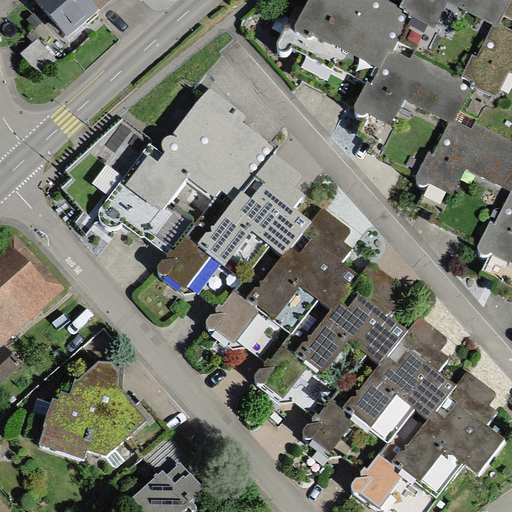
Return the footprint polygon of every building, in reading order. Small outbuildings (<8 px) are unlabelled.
[(33,0),(69,40),(91,20),(113,0),(33,0)] [(388,56),(405,20),(399,16),(363,0),(322,0),(321,3),(313,0),(311,0),(293,38),(377,78),(388,56)] [(489,33),(504,0),(407,0),(399,16),(405,20),(431,33),(443,9),(489,33)] [(511,0),(504,0),(489,33),(474,66),(469,64),(459,85),(470,91),(493,103),(504,79),(511,82),(511,0)] [(38,41),(21,55),(39,76),(55,63),(38,41)] [(457,116),(470,91),(459,85),(410,62),(408,66),(388,56),(377,78),(371,92),(364,89),(351,116),(386,133),(399,107),(449,132),(457,116)] [(244,191),(276,148),(243,123),(246,118),(211,92),(176,138),(179,140),(177,143),(173,141),(169,140),(165,143),(162,147),(163,152),(168,156),(165,159),(150,148),(100,214),(100,222),(105,229),(114,232),(122,227),(141,241),(145,240),(171,261),(187,240),(195,229),(167,208),(186,183),(214,203),(220,195),(231,203),(241,189),(244,191)] [(511,145),(457,116),(449,132),(433,161),(429,159),(416,186),(445,201),(460,172),(508,197),(511,190),(511,188),(511,145)] [(304,176),(275,155),(201,251),(187,240),(159,278),(184,297),(198,296),(221,313),(246,279),(260,289),(310,224),(291,210),(303,194),(295,188),(304,176)] [(113,195),(126,178),(110,166),(97,183),(113,195)] [(511,190),(508,197),(493,229),(487,226),(474,252),(510,269),(511,265),(511,190)] [(310,224),(260,289),(246,279),(221,313),(205,330),(233,351),(247,350),(268,365),(283,346),(299,357),(357,280),(339,266),(351,251),(341,244),(351,231),(321,208),(310,224)] [(66,290),(16,236),(0,251),(0,351),(4,347),(66,290)] [(401,286),(371,264),(357,280),(299,357),(283,346),(268,365),(253,385),(282,408),(296,405),(317,421),(331,403),(348,416),(380,372),(408,334),(389,320),(400,305),(391,299),(401,286)] [(420,319),(408,334),(380,372),(348,416),(331,403),(317,421),(302,441),(329,461),(344,459),(368,478),(382,459),(394,468),(455,388),(437,375),(449,359),(442,354),(451,342),(420,319)] [(0,351),(0,385),(1,386),(22,366),(4,347),(0,351)] [(71,399),(62,396),(59,405),(54,403),(40,450),(84,464),(87,454),(107,460),(148,425),(118,390),(119,376),(112,368),(99,368),(80,385),(76,384),(71,399)] [(498,396),(468,374),(455,388),(394,468),(382,459),(368,478),(353,497),(373,511),(431,511),(463,470),(477,481),(505,444),(486,429),(498,414),(490,408),(498,396)] [(180,468),(166,479),(163,476),(129,505),(134,511),(196,511),(193,508),(206,496),(183,471),(180,468)]
